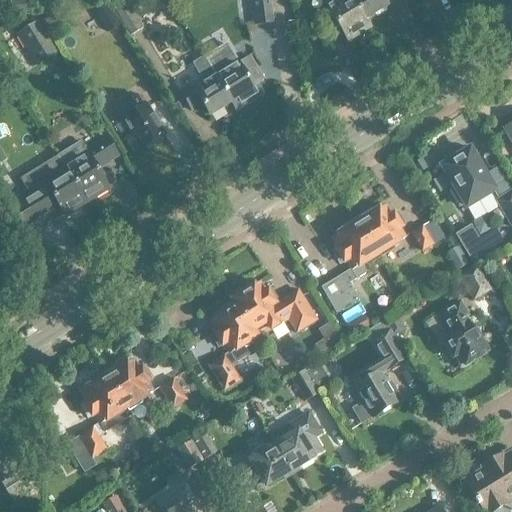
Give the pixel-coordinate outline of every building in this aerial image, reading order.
[(272,23),(269,0),(252,0),(256,25),(272,23)] [(351,0),(331,0),(324,5),(327,9),(316,16),(330,39),(341,32),(347,41),(370,27),(365,20),(364,20),(351,0)] [(351,0),(364,20),(365,20),(386,7),(382,0),(351,0)] [(10,16),(30,15),(29,1),(9,3),(10,16)] [(143,31),(126,5),(115,12),(132,38),(143,31)] [(108,7),(96,15),(109,36),(121,28),(108,7)] [(36,69),(56,56),(37,24),(16,37),(36,69)] [(258,96),(252,87),(262,81),(248,57),(237,63),(234,59),(232,57),(234,52),(231,47),(225,46),(204,59),(230,103),(235,111),(258,96)] [(230,103),(204,59),(204,57),(192,64),(203,82),(192,89),(191,86),(179,93),(191,111),(201,105),(209,116),(230,103)] [(136,96),(115,109),(131,135),(123,140),(132,155),(141,150),(146,147),(147,149),(161,141),(159,139),(164,135),(146,105),(142,107),(136,96)] [(96,169),(117,156),(106,138),(85,151),(80,142),(58,156),(87,202),(108,189),(96,169)] [(494,191),(469,150),(457,157),(455,154),(443,161),(445,165),(441,167),(453,188),(450,190),(460,207),(464,205),(466,208),(494,191)] [(58,206),(64,216),(87,202),(58,156),(20,179),(30,196),(12,207),(24,227),(58,206)] [(511,192),(496,202),(511,227),(511,192)] [(369,211),(357,219),(378,254),(405,238),(399,228),(400,227),(393,215),(390,217),(384,207),(371,215),(369,211)] [(363,264),(378,254),(357,219),(344,227),(345,230),(333,238),(339,248),(336,250),(343,262),(345,261),(350,270),(321,288),(337,313),(358,300),(348,284),(369,272),(363,264)] [(411,234),(422,252),(433,245),(422,227),(411,234)] [(470,227),(456,235),(473,263),(504,244),(495,230),(478,241),(470,227)] [(477,266),(458,277),(472,301),(491,290),(477,266)] [(234,298),(232,300),(233,301),(256,338),(256,337),(257,339),(289,319),(297,332),(313,323),(315,321),(297,291),(275,305),(275,304),(267,291),(264,293),(259,285),(259,284),(259,283),(246,291),(244,289),(240,289),(234,293),(233,296),(234,298)] [(214,333),(221,346),(223,345),(228,354),(208,366),(223,391),(239,382),(229,366),(261,346),(256,338),(233,301),(222,308),(220,311),(222,314),(210,322),(210,323),(211,323),(217,331),(214,333)] [(466,317),(458,304),(426,324),(438,345),(443,342),(452,358),(453,357),(460,369),(487,352),(478,336),(476,337),(465,318),(466,317)] [(398,321),(388,327),(394,337),(404,331),(398,321)] [(354,322),(345,328),(351,338),(361,332),(354,322)] [(373,418),(376,416),(378,418),(387,412),(386,410),(397,403),(394,398),(398,396),(390,383),(386,385),(379,374),(386,370),(387,370),(405,359),(389,331),(370,343),(381,361),(352,378),(357,386),(354,388),(363,402),(352,409),(361,424),(372,417),(373,418)] [(132,361),(119,369),(117,366),(105,373),(127,410),(154,393),(148,383),(149,383),(141,369),(138,371),(132,361)] [(320,394),(308,373),(306,370),(292,379),(306,402),(320,394)] [(99,425),(65,445),(83,474),(96,466),(92,460),(106,451),(98,438),(105,434),(132,417),(127,410),(105,373),(92,381),(94,384),(81,392),(88,403),(85,405),(92,417),(94,416),(99,425)] [(187,402),(174,380),(159,389),(173,410),(187,402)] [(289,472),(313,457),(312,456),(321,450),(313,437),(320,433),(308,414),(269,437),(274,446),(273,446),(289,472)] [(204,433),(192,440),(204,459),(215,452),(204,433)] [(191,439),(176,447),(188,467),(202,458),(191,439)] [(224,465),(211,472),(226,497),(250,482),(255,490),(264,485),(265,487),(289,472),(273,446),(271,448),(270,447),(269,447),(268,447),(266,447),(265,447),(264,447),(262,448),(261,448),(259,448),(258,449),(257,450),(255,451),(255,452),(254,453),(253,454),(252,455),(251,456),(250,458),(250,459),(250,460),(249,461),(229,473),(224,465)] [(42,508),(42,482),(19,482),(0,451),(0,482),(16,509),(42,508)] [(511,459),(509,454),(504,457),(502,455),(481,468),(482,470),(465,481),(483,511),(492,511),(508,503),(506,501),(511,497),(511,459)] [(211,511),(209,508),(201,511),(199,511),(184,486),(157,502),(158,504),(157,504),(161,511),(211,511)] [(123,511),(115,497),(103,505),(107,511),(123,511)]
